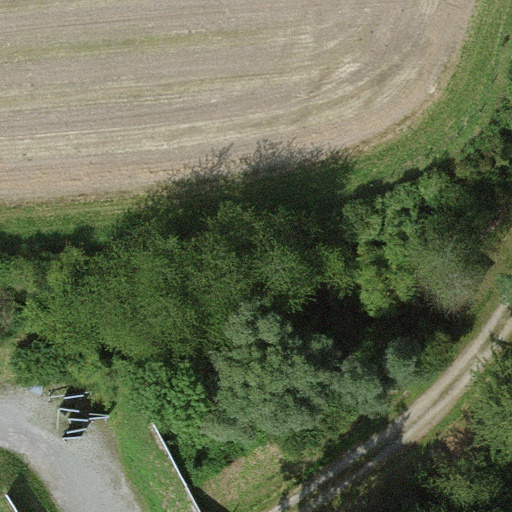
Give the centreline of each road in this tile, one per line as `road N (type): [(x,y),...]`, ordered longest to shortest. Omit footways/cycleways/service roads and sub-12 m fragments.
road 1 (track): [(511,319),(494,359),(351,488),(307,511)]
road 2 (track): [(98,511),(51,414),(0,429)]
